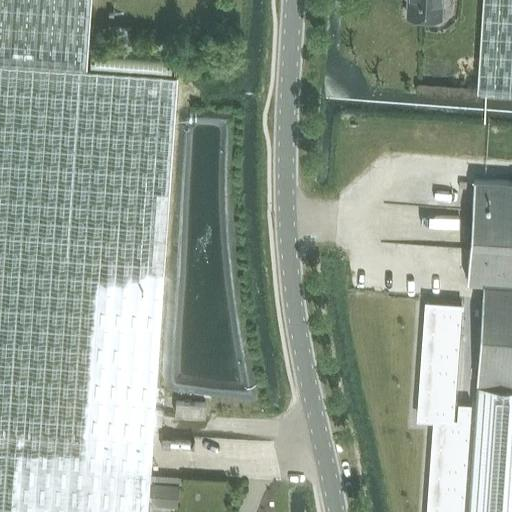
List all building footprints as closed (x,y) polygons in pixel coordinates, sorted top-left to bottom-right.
[(0,0),(0,60),(86,67),(91,0),(0,0)] [(408,0),(407,16),(427,17),(430,20),(438,20),(441,18),(444,16),(444,6),(442,3),(442,0),(408,0)] [(511,0),(482,0),(477,90),(511,92),(511,0)] [(0,60),(0,511),(147,511),(150,476),(154,416),(177,73),(86,67),(0,60)] [(467,281),(483,282),(467,511),(511,511),(511,182),(474,179),(467,281)] [(434,303),(425,419),(440,421),(435,511),(463,511),(471,403),(461,402),(460,417),(454,416),(461,305),(434,303)] [(153,504),(177,506),(178,485),(154,484),(153,504)]
